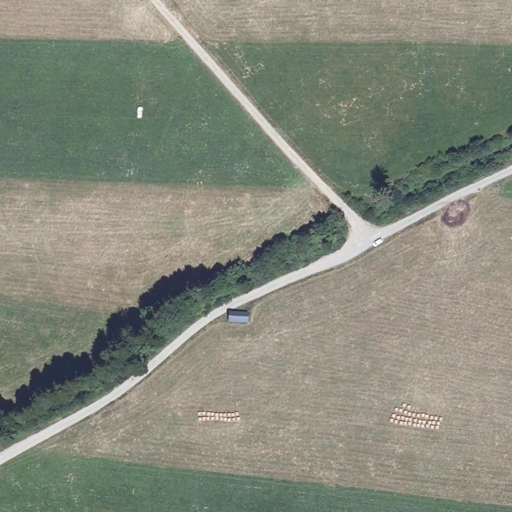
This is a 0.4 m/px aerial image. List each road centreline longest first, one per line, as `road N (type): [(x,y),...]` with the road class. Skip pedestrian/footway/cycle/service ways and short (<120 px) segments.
road 1 (track): [(367,240),(209,316),(125,387),(0,458)]
road 2 (track): [(367,240),(152,0)]
road 3 (track): [(511,169),(367,240)]
